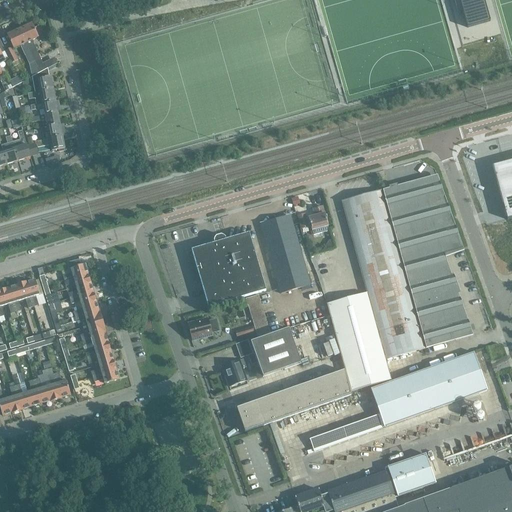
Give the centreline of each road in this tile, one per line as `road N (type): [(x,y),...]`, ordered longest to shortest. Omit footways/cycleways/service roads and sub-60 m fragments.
road 1 (unknown): [(511,422),(323,490),(305,482),(297,448),(370,415)]
road 2 (unclassified): [(136,229),(441,140)]
road 3 (residential): [(0,191),(81,165),(88,151),(48,0)]
road 4 (unclassified): [(496,297),(441,140)]
road 5 (unclassified): [(189,382),(136,229)]
road 6 (residential): [(140,394),(97,242)]
road 7 (residential): [(0,437),(140,394)]
road 8 (unclassified): [(235,511),(189,382)]
